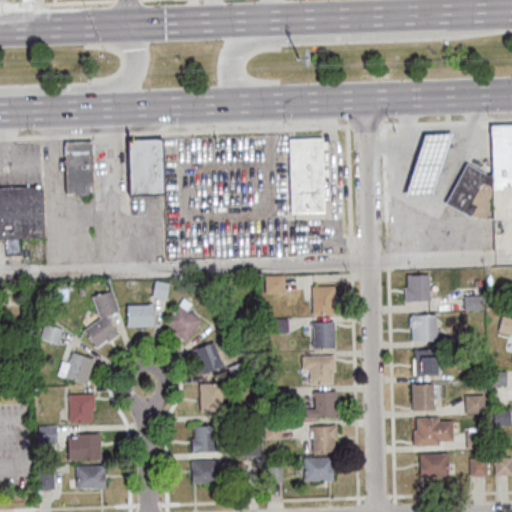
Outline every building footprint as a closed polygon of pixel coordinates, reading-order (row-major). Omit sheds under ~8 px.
[(511,125),(489,126),(491,171),(492,184),(492,189),(499,188),(498,185),(511,185),(511,125)] [(430,193),(443,149),(448,134),(421,135),(417,148),(402,194),(430,193)] [(319,138),(287,139),(288,213),(321,212),(319,138)] [(125,140),(127,195),(161,194),(159,139),(125,140)] [(63,193),(62,142),(88,142),(90,192),(63,193)] [(491,171),(483,172),(464,162),(441,201),(468,215),(470,212),(485,217),(490,190),(492,184),(491,171)] [(0,238),(0,187),(39,186),(40,237),(0,238)] [(404,300),(428,300),(428,273),(404,273),(404,300)] [(263,293),(262,275),(281,275),(282,292),(263,293)] [(150,297),(153,280),(166,283),(162,299),(150,297)] [(310,287),(332,286),(333,314),(311,314),(310,287)] [(115,309),(97,316),(90,297),(108,291),(115,309)] [(464,294),(464,308),(481,307),(480,293),(464,294)] [(184,339),(162,323),(175,304),(176,305),(181,298),(188,303),(183,310),(198,320),(184,339)] [(150,326),(124,326),(124,305),(150,305),(150,326)] [(435,313),(411,313),(411,339),(435,339),(435,313)] [(511,316),(501,313),(497,328),(510,331),(511,324),(511,316)] [(93,347),(81,330),(101,315),(115,334),(105,341),(104,339),(93,347)] [(270,318),(286,317),(286,332),(270,332),(270,318)] [(310,322),(331,322),(332,348),(311,348),(310,322)] [(37,337),(42,323),(59,329),(54,343),(37,337)] [(475,327),(457,329),(458,343),(476,342),(475,327)] [(200,373),(191,349),(210,342),(218,362),(220,361),(221,365),(200,373)] [(412,374),(436,374),(436,350),(412,350),(412,374)] [(54,374),(59,361),(65,363),(69,353),(90,360),(82,383),(54,374)] [(300,356),(332,355),(332,370),(329,370),(329,383),(308,384),(307,369),(300,369),(300,356)] [(231,379),(226,366),(240,360),(245,373),(231,379)] [(505,369),(493,370),(493,382),(505,382),(505,369)] [(220,410),(198,410),(197,383),(219,382),(220,410)] [(411,408),(433,408),(433,382),(411,382),(411,408)] [(268,387),(282,387),(282,401),(268,401),(268,387)] [(333,390),(334,417),(313,418),(312,391),(333,390)] [(67,395),(90,394),(91,408),(88,408),(89,422),(67,422),(67,395)] [(464,412),(484,412),(484,394),(464,394),(464,412)] [(227,417),(227,408),(242,407),(242,417),(227,417)] [(508,422),(509,409),(495,409),(494,421),(508,422)] [(412,444),(452,444),(452,417),(412,417),(412,444)] [(262,422),(278,421),(279,437),(263,438),(262,422)] [(36,426),(53,425),(53,442),(36,442),(36,426)] [(308,426),(333,425),(334,439),(331,439),(331,451),(310,452),(310,436),(309,436),(308,426)] [(213,450),(190,451),(189,438),(192,438),(192,426),(212,426),(213,450)] [(466,430),(466,444),(485,444),(485,430),(466,430)] [(97,432),(98,459),(66,460),(65,437),(78,437),(78,433),(97,432)] [(258,455),(238,456),(238,440),(257,439),(258,455)] [(447,451),(419,451),(419,474),(447,474),(447,451)] [(511,474),(511,455),(494,455),(494,474),(511,474)] [(301,457),(329,456),(330,480),(302,481),(301,457)] [(469,474),(484,474),(484,458),(469,458),(469,474)] [(217,482),(189,483),(189,461),(217,460),(217,482)] [(51,489),(37,489),(36,464),(50,463),(51,489)] [(102,488),(74,489),(73,466),(101,465),(102,488)] [(280,482),(264,482),(264,468),(279,467),(280,482)]
